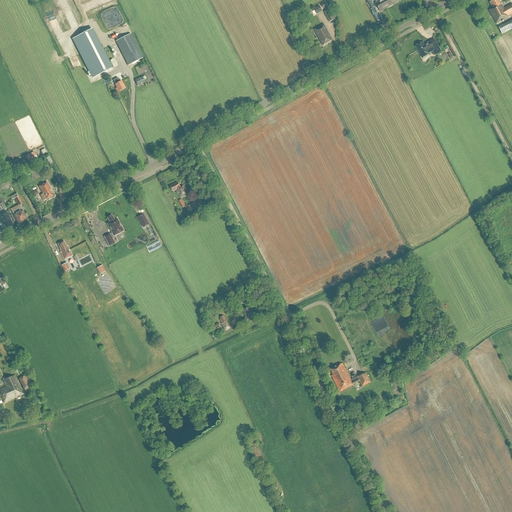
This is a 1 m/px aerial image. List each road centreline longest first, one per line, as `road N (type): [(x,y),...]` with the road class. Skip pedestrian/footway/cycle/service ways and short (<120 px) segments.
road 1 (tertiary): [(0,247),(432,11)]
road 2 (track): [(199,146),(386,511)]
